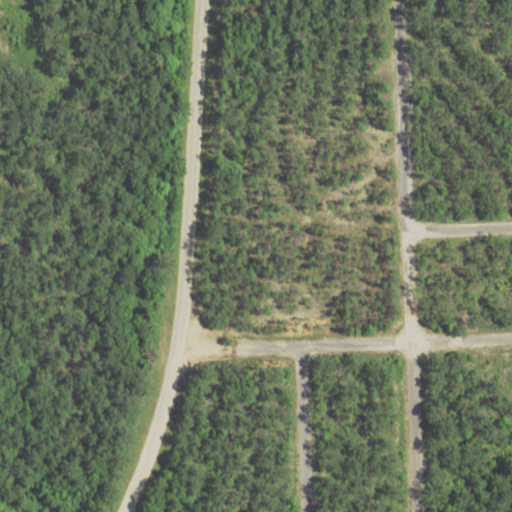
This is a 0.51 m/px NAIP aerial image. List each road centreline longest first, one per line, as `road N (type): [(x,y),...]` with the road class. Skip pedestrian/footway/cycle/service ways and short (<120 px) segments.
road 1 (residential): [(203,0),(176,346),(125,511)]
road 2 (residential): [(416,511),(399,0)]
road 3 (residential): [(176,346),(511,338)]
